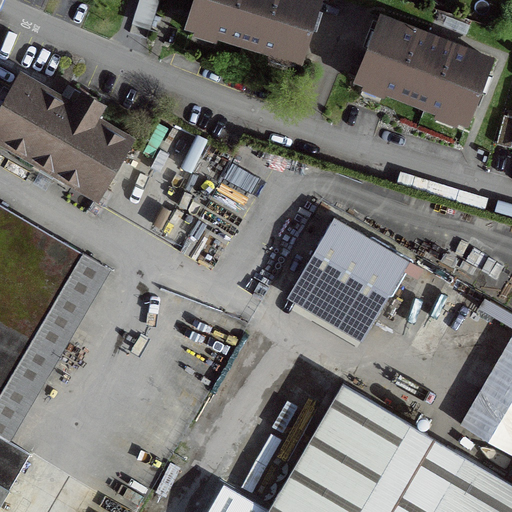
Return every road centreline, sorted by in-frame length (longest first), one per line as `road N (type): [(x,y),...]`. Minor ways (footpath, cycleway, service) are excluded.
road 1 (residential): [(511,194),(147,70),(0,4)]
road 2 (unknown): [(0,177),(127,244),(143,262),(141,302),(54,462)]
road 3 (unknown): [(193,511),(288,353),(315,334),(347,341),(455,401)]
